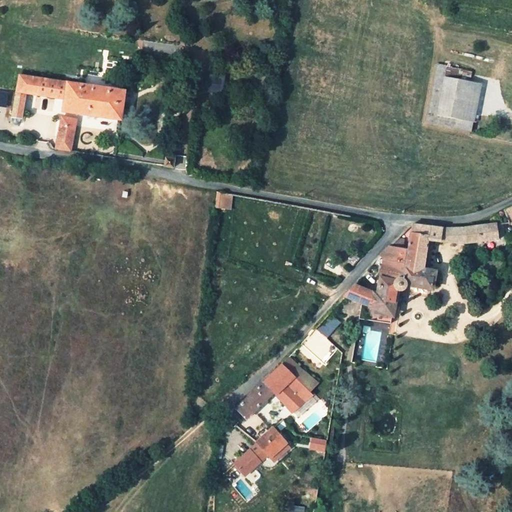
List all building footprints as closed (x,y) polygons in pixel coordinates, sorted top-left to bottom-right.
[(209,73),(209,92),(222,93),(223,74),(209,73)] [(65,99),(67,83),(19,76),(12,117),(20,118),(24,93),(65,99)] [(438,114),(473,122),(480,86),(446,79),(438,114)] [(67,83),(65,99),(62,111),(77,114),(122,121),(127,92),(67,83)] [(473,122),(438,114),(428,112),(426,124),(471,133),(473,122)] [(61,116),(56,149),(70,151),(76,119),(61,116)] [(174,159),(166,158),(165,167),(173,168),(174,159)] [(215,192),(214,208),(232,209),(233,193),(215,192)] [(511,204),(502,208),(507,222),(511,220),(511,204)] [(377,293),(355,284),(345,295),(361,303),(360,306),(369,310),(367,319),(391,323),(396,291),(400,291),(402,291),(404,290),(406,287),(407,284),(431,288),(434,271),(423,270),(428,241),(465,242),(497,239),(496,224),(452,229),(411,225),(407,251),(401,250),(402,242),(394,240),(380,257),(383,257),(377,293)] [(292,411),(311,395),(316,391),(312,388),(317,383),(289,357),(279,367),(236,409),(246,418),(253,412),(273,392),(292,411)] [(283,419),(286,423),(292,419),(288,415),(283,419)] [(286,423),(283,419),(256,442),(256,443),(268,455),(269,456),(288,439),(279,430),(286,423)] [(310,450),(325,450),(326,438),(310,438),(310,450)] [(268,455),(256,443),(234,463),(246,475),(268,455)] [(301,480),(317,483),(321,465),(304,463),(301,480)]
